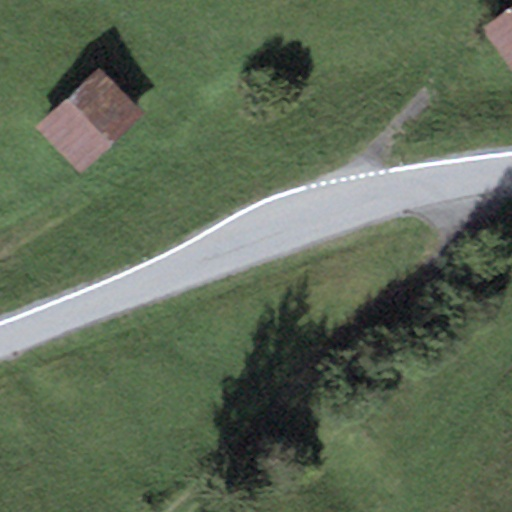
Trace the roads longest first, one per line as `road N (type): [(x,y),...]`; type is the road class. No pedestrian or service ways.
road 1 (unclassified): [(511,176),(339,209),(0,340)]
road 2 (track): [(466,0),(428,97),(363,171),(363,202)]
